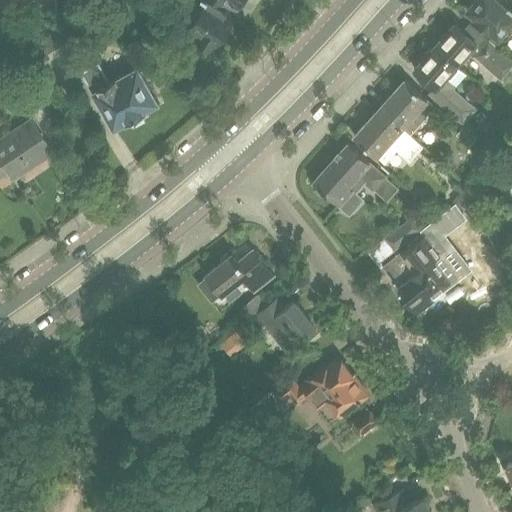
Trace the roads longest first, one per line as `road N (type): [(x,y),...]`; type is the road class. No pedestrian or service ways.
road 1 (primary): [(0,353),(242,162)]
road 2 (primary): [(221,137),(0,313)]
road 3 (unclassified): [(398,358),(242,162)]
road 4 (primary): [(242,162),(398,0)]
road 5 (primary): [(355,0),(221,137)]
